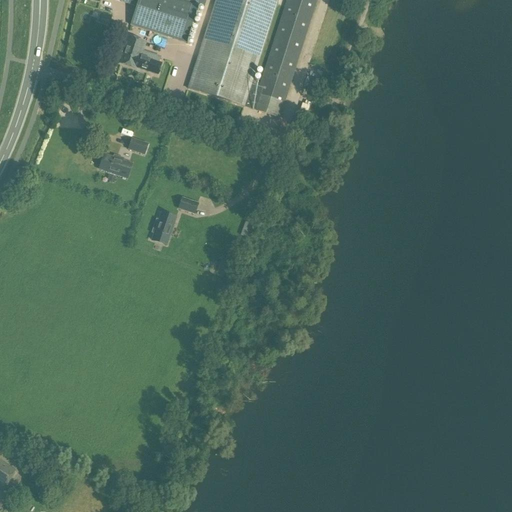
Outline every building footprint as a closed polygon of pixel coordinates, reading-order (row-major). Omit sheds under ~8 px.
[(204,7),(206,0),(109,0),(136,8),(131,26),(186,44),(197,5),(204,7)] [(216,0),(187,90),(279,120),(317,0),(286,0),(258,89),(251,86),(278,0),(216,0)] [(159,63),(161,58),(143,52),(146,43),(127,37),(123,48),(118,47),(115,58),(119,60),(118,64),(137,70),(138,69),(158,76),(162,64),(159,63)] [(144,155),(147,145),(132,140),(128,150),(144,155)] [(58,193),(64,147),(49,145),(42,191),(58,193)] [(131,164),(122,161),(123,159),(114,156),(114,158),(105,155),(103,160),(102,160),(100,164),(102,165),(100,170),(126,179),(131,164)] [(194,215),(197,204),(182,199),(179,209),(194,215)] [(56,216),(46,213),(32,260),(23,290),(45,297),(70,216),(57,212),(56,216)] [(166,246),(176,219),(161,214),(158,221),(156,220),(152,233),(154,234),(152,241),(166,246)] [(0,460),(0,486),(5,489),(17,471),(0,460)]
